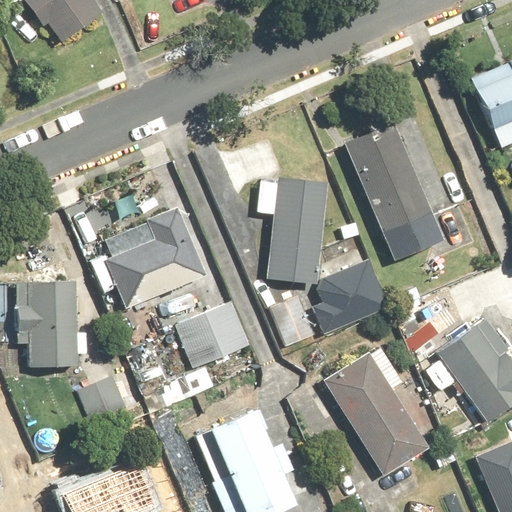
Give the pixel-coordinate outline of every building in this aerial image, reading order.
[(97,13),(86,0),(0,0),(0,6),(5,12),(15,4),(52,50),(97,13)] [(511,53),(459,76),(492,151),(511,141),(511,53)] [(383,122),(331,144),(371,237),(423,215),(383,122)] [(266,176),(256,280),(307,285),(317,181),(266,176)] [(459,202),(405,224),(423,265),(477,243),(459,202)] [(92,259),(116,312),(197,276),(166,208),(134,222),(141,237),(92,259)] [(373,304),(355,262),(311,281),(320,302),(311,306),(321,327),(373,304)] [(70,278),(4,279),(5,344),(18,344),(19,369),(71,369),(70,278)] [(293,292),(260,306),(279,350),(312,336),(293,292)] [(220,301),(172,323),(192,366),(239,345),(220,301)] [(511,363),(476,311),(421,348),(473,423),(511,396),(511,363)] [(358,356),(315,384),(375,476),(418,448),(358,356)] [(206,365),(146,390),(155,412),(215,387),(206,365)] [(110,367),(66,383),(82,430),(127,415),(110,367)] [(240,406),(194,425),(229,511),(269,511),(281,507),(240,406)] [(511,511),(511,454),(511,450),(471,464),(487,511),(511,511)] [(62,496),(69,511),(153,511),(163,507),(143,461),(62,496)]
